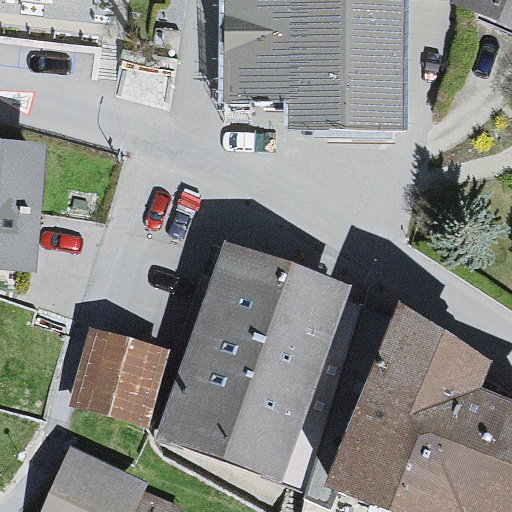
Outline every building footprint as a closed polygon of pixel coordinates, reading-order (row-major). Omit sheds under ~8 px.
[(284,0),(217,0),(215,85),(282,87),(284,0)] [(387,0),(284,0),(282,87),(281,125),(384,128),(387,0)] [(511,0),(444,0),(511,27),(511,0)] [(0,272),(16,278),(39,148),(0,145),(0,272)] [(180,263),(124,242),(103,298),(160,319),(180,263)] [(350,294),(222,244),(149,429),(277,479),(350,294)] [(494,364),(397,309),(319,484),(334,490),(390,511),(452,511),(456,506),(470,511),(511,511),(511,397),(484,385),(494,364)] [(152,348),(84,328),(62,401),(131,421),(152,348)] [(118,511),(133,484),(61,445),(28,511),(118,511)] [(118,511),(155,511),(162,499),(133,484),(118,511)] [(470,511),(456,506),(452,511),(390,511),(334,490),(328,511),(330,511),(470,511)]
